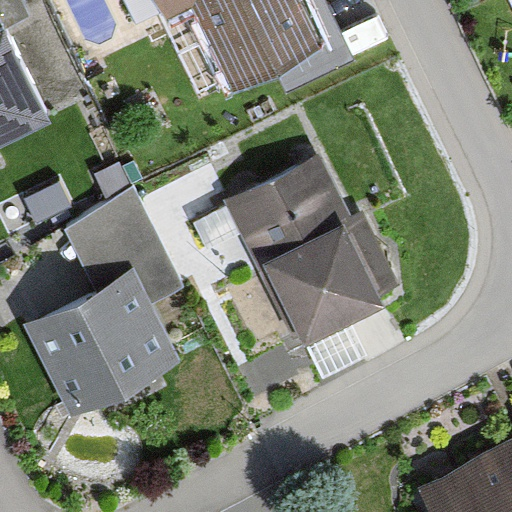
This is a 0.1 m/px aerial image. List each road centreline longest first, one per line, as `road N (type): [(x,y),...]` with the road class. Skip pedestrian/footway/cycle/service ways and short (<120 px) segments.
road 1 (residential): [(511,322),(463,357),(151,511)]
road 2 (residential): [(420,0),(511,186)]
